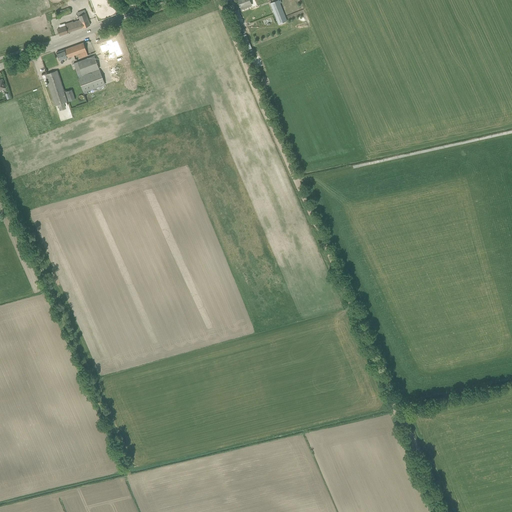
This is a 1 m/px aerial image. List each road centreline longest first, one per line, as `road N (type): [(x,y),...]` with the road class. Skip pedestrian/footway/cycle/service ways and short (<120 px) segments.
road 1 (track): [(218,0),(440,511)]
road 2 (track): [(0,173),(128,468)]
road 3 (tertiary): [(0,67),(178,0)]
